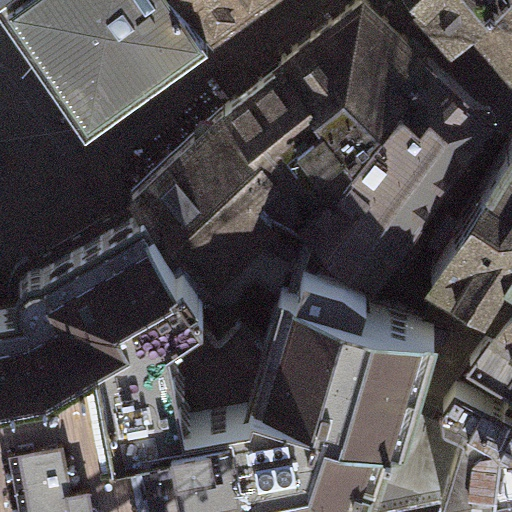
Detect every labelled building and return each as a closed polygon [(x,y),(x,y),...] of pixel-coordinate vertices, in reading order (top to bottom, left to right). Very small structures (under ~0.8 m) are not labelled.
[(190,0),(9,0),(86,108),(206,23),(190,0)] [(132,188),(141,199),(200,284),(226,308),(232,302),(254,268),(279,281),(284,266),(290,267),(310,218),(304,212),(427,55),(369,0),(352,0),(282,55),(284,58),(222,105),(132,188)] [(190,0),(206,23),(237,0),(190,0)] [(431,0),(458,29),(476,11),(489,0),(431,0)] [(511,52),(511,0),(489,0),(476,11),(511,52)] [(428,54),(427,55),(304,212),(310,218),(370,261),(373,264),(487,109),(428,54)] [(511,134),(431,259),(442,266),(502,301),(511,285),(511,134)] [(26,295),(0,299),(0,511),(330,511),(360,506),(388,421),(402,425),(414,384),(438,395),(459,365),(462,367),(477,343),(475,341),(502,301),(442,266),(428,306),(362,288),(370,261),(310,218),(290,267),(284,266),(279,281),(264,332),(232,302),(226,308),(200,284),(141,199),(41,258),(31,260),(23,266),(19,274),(19,283),(21,288),(26,295)] [(511,285),(502,301),(475,341),(477,343),(504,361),(511,365),(511,285)] [(443,484),(444,490),(495,480),(499,425),(511,422),(511,381),(505,392),(491,383),(504,361),(477,343),(462,367),(459,365),(438,395),(466,409),(446,480),(443,484)] [(388,421),(360,506),(444,490),(443,484),(446,480),(466,409),(438,395),(414,384),(402,425),(388,421)] [(511,476),(511,422),(499,425),(495,480),(511,476)]
